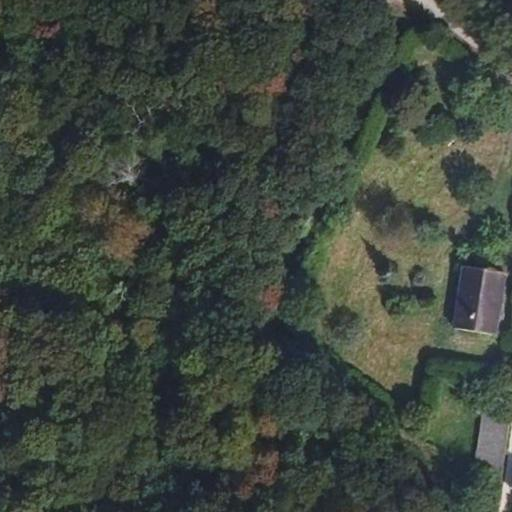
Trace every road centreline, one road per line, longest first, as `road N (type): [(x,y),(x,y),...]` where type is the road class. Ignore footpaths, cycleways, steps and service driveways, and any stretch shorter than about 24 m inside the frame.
road 1 (track): [(405,511),(440,95),(334,0)]
road 2 (unknown): [(240,0),(0,502)]
road 3 (track): [(381,0),(255,327),(410,454)]
